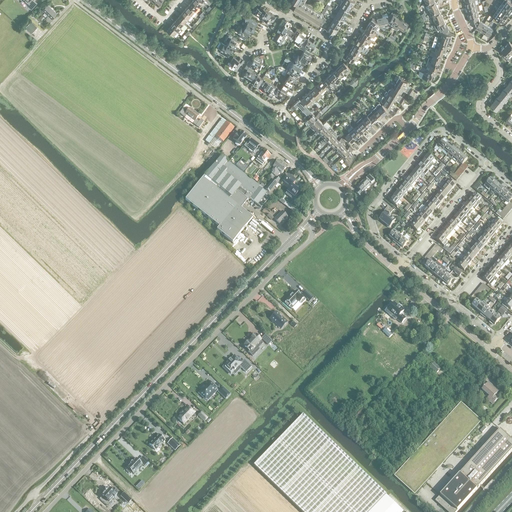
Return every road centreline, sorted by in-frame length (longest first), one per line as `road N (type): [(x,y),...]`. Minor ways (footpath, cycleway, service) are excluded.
road 1 (secondary): [(29,511),(309,221)]
road 2 (unclassified): [(44,511),(311,238),(309,221)]
road 3 (secondary): [(319,187),(83,0)]
road 4 (residential): [(488,161),(441,128),(421,145),(368,214),(376,239),(403,262)]
road 5 (residential): [(281,15),(247,50),(237,76),(283,108)]
road 6 (residential): [(403,262),(488,161)]
road 7 (tertiary): [(489,350),(397,270)]
